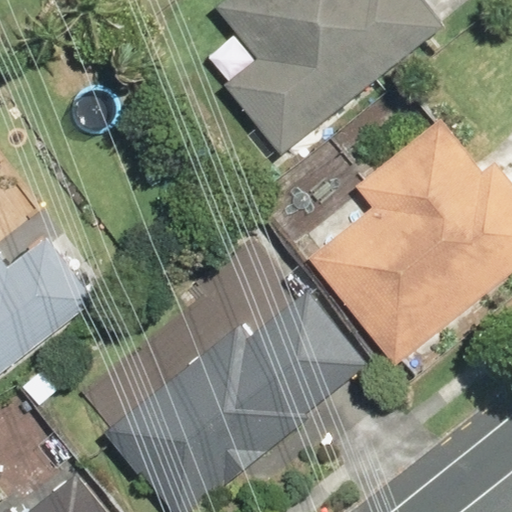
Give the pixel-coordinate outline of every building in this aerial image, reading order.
[(211,0),(211,1),(252,55),(221,79),(277,149),(437,23),(418,0),(211,0)] [(366,203),(303,256),(397,367),(511,270),(511,191),(486,161),(476,169),(434,120),(353,188),(366,203)] [(4,267),(0,262),(0,365),(89,287),(42,233),(4,267)] [(304,287),(232,347),(216,328),(174,363),(148,333),(105,369),(131,399),(97,428),(118,454),(167,511),(177,511),(362,357),(304,287)] [(0,511),(100,511),(68,478),(31,511),(14,511),(2,499),(0,500),(0,511)]
